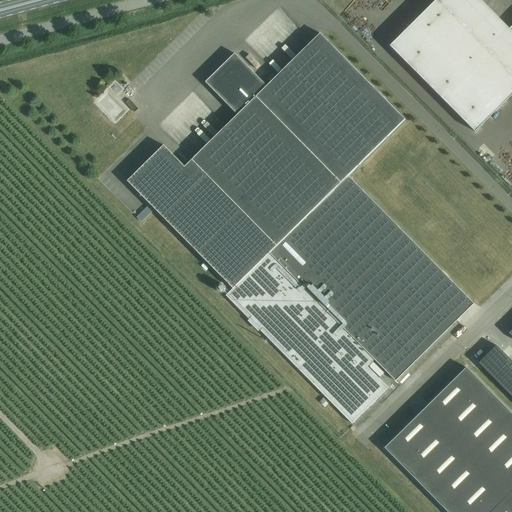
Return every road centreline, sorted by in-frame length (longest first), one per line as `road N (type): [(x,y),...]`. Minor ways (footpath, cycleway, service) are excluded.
road 1 (unclassified): [(511,294),(362,440)]
road 2 (unclassified): [(0,39),(148,0)]
